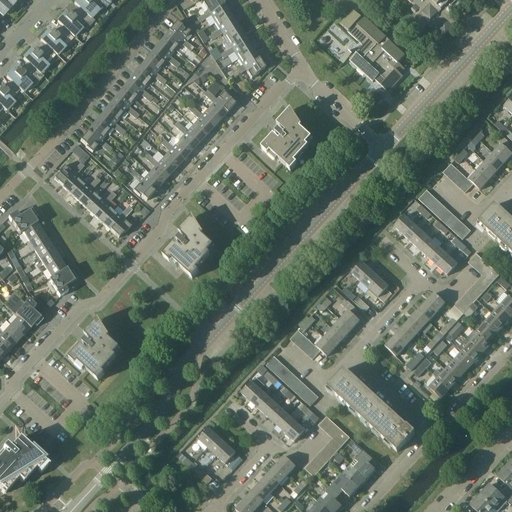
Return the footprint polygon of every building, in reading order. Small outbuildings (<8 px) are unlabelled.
[(0,0),(0,14),(3,17),(6,14),(8,16),(13,10),(1,0),(0,0)] [(1,0),(13,10),(18,5),(16,3),(18,0),(1,0)] [(107,0),(77,0),(74,4),(78,8),(79,8),(91,19),(92,19),(99,10),(98,9),(102,4),(107,8),(112,3),(108,0),(108,1),(107,0)] [(207,10),(203,13),(204,15),(206,14),(207,16),(210,14),(224,5),(220,0),(208,0),(203,3),(203,4),(207,10)] [(406,0),(415,8),(412,12),(415,15),(409,22),(421,33),(425,29),(428,26),(431,29),(435,25),(446,35),(457,23),(449,17),(453,13),(449,10),(452,7),(457,0),(406,0)] [(368,9),(372,5),(367,1),(363,5),(368,9)] [(210,14),(211,16),(216,23),(230,14),(224,5),(210,14)] [(79,8),(78,8),(72,15),(69,12),(67,15),(65,14),(57,22),(62,26),(71,35),(74,38),(82,29),(81,28),(85,23),(90,27),(95,21),(92,19),(91,19),(79,8)] [(390,43),(390,42),(365,19),(363,21),(354,12),(341,25),(349,32),(348,33),(363,47),(354,57),(348,51),(339,61),(343,65),(349,59),(351,60),(349,62),(373,83),(375,81),(388,94),(403,78),(399,74),(403,69),(398,65),(405,57),(390,43)] [(216,23),(221,32),(236,23),(230,14),(216,23)] [(182,42),(184,40),(190,33),(190,32),(183,27),(182,28),(176,23),(169,32),(182,42)] [(227,41),(241,32),(236,23),(221,32),(227,41)] [(62,26),(55,33),(52,31),(50,33),(48,32),(40,41),(44,45),(45,45),(54,53),(57,56),(65,47),(62,44),(71,35),(62,26)] [(175,51),(182,42),(169,32),(162,40),(175,51)] [(241,32),(227,41),(233,50),(247,41),(241,32)] [(169,59),(170,57),(175,51),(162,40),(155,48),(169,59)] [(233,50),(234,53),(239,60),(253,51),(247,41),(233,50)] [(45,45),(44,45),(38,52),(35,49),(33,52),(31,51),(23,60),(28,64),(28,63),(40,75),(41,74),(48,66),(45,63),(54,53),(45,45)] [(149,57),(162,67),(169,59),(155,48),(149,57)] [(204,58),(207,55),(203,49),(199,54),(204,58)] [(239,60),(245,69),(259,60),(253,51),(239,60)] [(155,76),(157,74),(162,67),(149,57),(142,65),(155,76)] [(245,69),(246,71),(251,79),(251,80),(259,75),(258,74),(265,69),(259,60),(245,69)] [(28,63),(28,64),(21,70),(18,68),(16,70),(14,69),(6,78),(11,82),(20,90),(23,93),(36,79),(39,82),(44,77),(41,74),(40,75),(28,63)] [(148,84),(155,76),(142,65),(135,74),(148,84)] [(141,93),(143,91),(148,84),(135,74),(128,82),(141,93)] [(11,82),(5,89),(1,86),(0,87),(0,105),(3,109),(6,112),(14,103),(11,100),(20,90),(11,82)] [(135,101),(141,93),(128,82),(121,91),(135,101)] [(135,101),(121,91),(115,99),(128,110),(135,101)] [(223,93),(215,102),(227,113),(235,105),(229,99),(230,98),(223,92),(223,93)] [(121,118),(128,110),(115,99),(108,107),(121,118)] [(215,102),(213,104),(208,110),(220,121),(227,113),(215,102)] [(121,118),(108,107),(101,116),(114,126),(121,118)] [(208,110),(200,118),(213,129),(220,121),(208,110)] [(302,128),(291,110),(277,126),(280,129),(261,149),(268,156),(271,153),(291,172),(297,165),(295,163),(309,148),(306,146),(312,140),(301,129),(302,128)] [(107,135),(114,126),(101,116),(94,124),(107,135)] [(193,126),(206,137),(213,129),(200,118),(193,126)] [(500,130),(504,126),(499,122),(495,125),(500,130)] [(101,143),(102,141),(107,135),(94,124),(87,133),(101,143)] [(193,126),(186,134),(198,145),(206,137),(193,126)] [(504,126),(500,130),(505,135),(509,131),(504,126)] [(93,153),(101,143),(87,133),(80,141),(87,146),(86,148),(93,153)] [(476,138),(480,141),(485,136),(481,133),(476,138)] [(186,134),(179,142),(191,153),(198,145),(186,134)] [(493,154),(504,164),(511,156),(511,154),(506,149),(510,144),(501,136),(497,141),(502,145),(493,154)] [(174,137),(168,144),(171,146),(169,147),(172,149),(184,161),(191,153),(179,142),(174,137)] [(480,141),(476,138),(472,143),(476,146),(480,141)] [(154,156),(157,150),(151,146),(147,152),(154,156)] [(172,149),(169,152),(164,158),(176,169),(184,161),(172,149)] [(460,156),(464,159),(468,154),(465,150),(460,156)] [(485,163),(496,173),(504,164),(493,154),(485,163)] [(464,159),(460,156),(455,161),(459,164),(464,159)] [(176,169),(164,158),(157,166),(169,177),(176,169)] [(477,172),(488,182),(496,173),(485,163),(477,172)] [(448,178),(456,169),(452,165),(443,174),(448,178)] [(74,175),(72,173),(65,167),(65,166),(59,173),(60,174),(54,180),(63,187),(74,175)] [(157,166),(155,168),(149,174),(162,185),(169,177),(157,166)] [(461,173),(456,169),(448,178),(452,182),(461,173)] [(477,172),(469,181),(474,185),(480,191),(488,182),(477,172)] [(465,177),(461,173),(452,182),(457,186),(465,177)] [(149,174),(142,182),(154,193),(162,185),(149,174)] [(82,182),(74,175),(63,187),(70,195),(82,182)] [(461,190),(469,181),(465,177),(457,186),(461,190)] [(466,194),(474,185),(469,181),(461,190),(466,194)] [(90,190),(88,188),(82,182),(70,195),(78,202),(90,190)] [(142,182),(140,184),(134,191),(133,191),(140,197),(141,196),(147,201),(154,193),(142,182)] [(86,209),(98,197),(90,190),(78,202),(86,209)] [(431,196),(427,192),(419,200),(424,204),(431,196)] [(428,208),(436,200),(431,196),(424,204),(428,208)] [(98,197),(86,209),(94,217),(106,204),(98,197)] [(433,212),(440,204),(436,200),(428,208),(433,212)] [(114,211),(106,204),(94,217),(102,224),(114,211)] [(437,216),(445,208),(440,204),(433,212),(437,216)] [(422,214),(426,211),(421,206),(417,210),(422,214)] [(511,224),(494,208),(496,206),(479,224),(511,254),(511,224)] [(441,220),(449,212),(445,208),(437,216),(441,220)] [(23,233),(37,224),(38,224),(30,211),(20,217),(17,213),(8,218),(11,223),(12,223),(20,235),(23,233)] [(110,231),(122,219),(114,211),(102,224),(110,231)] [(426,211),(422,214),(428,219),(431,215),(426,211)] [(446,224),(453,216),(449,212),(441,220),(446,224)] [(404,235),(413,225),(404,216),(395,227),(404,235)] [(450,228),(458,220),(453,216),(446,224),(450,228)] [(182,236),(173,246),(163,257),(170,263),(172,261),(193,279),(199,272),(197,270),(210,255),(208,253),(214,247),(202,236),(204,235),(193,218),(179,233),(182,236)] [(131,227),(122,219),(110,231),(119,239),(124,233),(125,234),(131,227)] [(462,224),(458,220),(450,228),(454,232),(462,224)] [(438,222),(435,226),(440,231),(444,227),(438,222)] [(29,242),(43,233),(37,224),(23,233),(29,242)] [(466,228),(462,224),(454,232),(459,236),(466,228)] [(413,225),(404,235),(412,243),(422,233),(413,225)] [(445,236),(449,232),(444,227),(440,231),(445,236)] [(463,241),(471,232),(466,228),(459,236),(463,241)] [(35,251),(49,242),(43,233),(29,242),(35,251)] [(422,233),(412,243),(421,251),(431,241),(422,233)] [(458,247),(461,243),(456,239),(453,242),(458,247)] [(431,241),(421,251),(430,260),(440,249),(431,241)] [(54,251),(49,242),(35,251),(40,260),(54,251)] [(461,243),(458,247),(463,252),(466,248),(461,243)] [(440,249),(430,260),(439,268),(448,257),(440,249)] [(46,269),(60,260),(54,251),(40,260),(46,269)] [(469,263),(473,268),(481,259),(476,255),(469,263)] [(448,257),(439,268),(448,276),(457,265),(448,257)] [(486,263),(481,259),(473,268),(478,272),(486,263)] [(52,278),(66,269),(60,260),(46,269),(52,278)] [(361,282),(371,271),(362,263),(352,274),(361,282)] [(490,267),(486,263),(478,272),(482,276),(490,267)] [(499,275),(490,267),(482,276),(491,284),(499,275)] [(65,288),(68,286),(75,282),(67,269),(66,269),(52,278),(49,280),(57,293),(56,293),(59,298),(68,293),(65,288)] [(371,271),(361,282),(369,290),(380,280),(371,271)] [(491,284),(482,276),(478,281),(487,289),(491,284)] [(503,288),(508,284),(501,278),(497,283),(503,288)] [(380,280),(369,290),(378,299),(389,288),(380,280)] [(487,289),(478,281),(473,286),(482,294),(487,289)] [(482,294),(473,286),(468,291),(477,299),(482,294)] [(347,297),(351,293),(346,288),(342,292),(347,297)] [(477,299),(468,291),(464,296),(473,304),(477,299)] [(356,297),(351,293),(347,297),(352,301),(356,297)] [(18,318),(30,329),(31,330),(41,318),(33,311),(36,307),(29,300),(25,304),(14,294),(4,305),(18,318)] [(434,294),(426,303),(436,313),(445,304),(434,294)] [(487,294),(482,299),(487,303),(491,298),(487,294)] [(473,304),(464,296),(459,301),(468,309),(473,304)] [(501,306),(511,316),(511,300),(509,298),(501,306)] [(323,305),(327,309),(332,303),(328,300),(323,305)] [(365,313),(370,309),(361,300),(356,305),(365,313)] [(468,309),(459,301),(455,306),(463,314),(464,314),(468,309)] [(340,321),(351,331),(360,322),(353,316),(357,311),(348,303),(344,307),(349,312),(340,321)] [(418,312),(428,322),(436,313),(426,303),(418,312)] [(478,309),(473,304),(468,309),(473,314),(478,309)] [(327,309),(323,305),(318,310),(322,314),(327,309)] [(493,316),(504,326),(511,317),(511,316),(501,306),(493,316)] [(473,314),(468,309),(464,314),(469,319),(473,314)] [(410,321),(420,331),(428,322),(418,312),(410,321)] [(485,324),(496,335),(504,326),(493,316),(485,324)] [(307,322),(311,326),(315,321),(312,317),(307,322)] [(18,318),(11,326),(23,337),(30,329),(18,318)] [(457,323),(453,319),(445,327),(450,331),(457,323)] [(88,338),(69,359),(76,365),(78,363),(99,382),(105,375),(103,373),(117,358),(114,355),(120,349),(108,339),(110,337),(99,320),(85,335),(88,338)] [(0,328),(0,330),(16,345),(23,337),(11,326),(6,321),(0,328)] [(332,330),(343,340),(351,331),(340,321),(332,330)] [(420,340),(415,336),(420,331),(410,321),(402,330),(412,339),(417,344),(420,340)] [(311,326),(307,322),(302,327),(306,331),(311,326)] [(453,329),(459,334),(464,329),(458,323),(453,329)] [(479,335),(488,343),(496,335),(485,324),(477,333),(479,335)] [(438,335),(443,339),(450,331),(445,327),(438,335)] [(449,334),(455,339),(459,334),(453,329),(449,334)] [(16,345),(0,330),(0,345),(8,353),(16,345)] [(324,339),(335,349),(343,340),(332,330),(324,339)] [(393,338),(404,348),(412,339),(402,330),(393,338)] [(303,336),(299,332),(291,340),(295,344),(303,336)] [(431,343),(436,347),(443,339),(438,335),(431,343)] [(470,344),(482,355),(490,345),(488,343),(479,335),(470,344)] [(307,340),(303,336),(295,344),(300,348),(307,340)] [(385,347),(396,357),(404,348),(393,338),(385,347)] [(324,339),(316,347),(320,352),(327,358),(335,349),(324,339)] [(312,344),(307,340),(300,348),(304,352),(312,344)] [(482,355),(466,341),(458,350),(462,353),(473,364),(482,355)] [(447,346),(443,342),(438,348),(443,352),(447,346)] [(424,351),(428,355),(436,347),(431,343),(424,351)] [(308,356),(316,348),(316,347),(312,344),(304,352),(308,356)] [(8,353),(0,345),(0,359),(1,361),(8,353)] [(320,352),(316,348),(308,356),(313,360),(320,352)] [(433,352),(438,357),(443,352),(438,348),(433,352)] [(419,353),(415,358),(413,360),(418,365),(424,358),(419,353)] [(473,364),(462,353),(454,362),(465,372),(473,364)] [(279,362),(275,358),(267,367),(271,371),(279,362)] [(411,372),(418,365),(413,360),(406,367),(411,372)] [(427,360),(422,365),(427,370),(431,364),(427,360)] [(283,366),(279,362),(271,371),(275,375),(283,366)] [(465,372),(454,362),(446,371),(457,381),(465,372)] [(418,378),(427,370),(422,365),(414,374),(418,378)] [(288,370),(283,366),(275,375),(280,379),(288,370)] [(292,374),(288,370),(280,379),(284,383),(292,374)] [(328,389),(342,402),(398,453),(408,442),(408,443),(416,435),(407,427),(405,430),(344,373),(345,371),(345,370),(328,389)] [(457,381),(446,371),(438,380),(449,390),(457,381)] [(268,373),(264,377),(269,381),(273,378),(268,373)] [(297,378),(292,374),(284,383),(289,387),(297,378)] [(275,386),(278,382),(273,378),(269,381),(275,386)] [(301,382),(297,378),(289,387),(293,391),(301,382)] [(430,388),(441,399),(449,390),(438,380),(430,388)] [(305,386),(301,382),(293,391),(297,395),(305,386)] [(251,402),(261,391),(252,383),(242,394),(251,402)] [(310,390),(305,386),(297,395),(302,399),(310,390)] [(285,389),(282,393),(287,398),(291,394),(285,389)] [(314,394),(310,390),(302,399),(306,403),(314,394)] [(260,410),(269,399),(261,391),(251,402),(260,410)] [(292,403),(296,399),(291,394),(287,398),(292,403)] [(311,407),(319,398),(314,394),(306,403),(311,407)] [(268,418),(278,408),(269,399),(260,410),(268,418)] [(305,414),(309,410),(303,405),(300,409),(305,414)] [(277,426),(287,416),(278,408),(268,418),(277,426)] [(309,410),(305,414),(310,419),(314,415),(309,410)] [(286,434),(296,424),(287,416),(277,426),(286,434)] [(319,427),(324,431),(332,422),(327,418),(319,427)] [(328,435),(336,427),(332,422),(324,431),(328,435)] [(296,424),(286,434),(295,443),(305,432),(296,424)] [(333,439),(341,431),(336,427),(328,435),(333,439)] [(208,449),(218,438),(209,430),(199,440),(208,449)] [(350,439),(341,431),(333,439),(329,444),(338,452),(350,439)] [(218,438),(208,449),(217,457),(226,446),(218,438)] [(338,452),(329,444),(325,448),(334,456),(338,452)] [(11,450),(6,446),(2,450),(7,454),(6,456),(2,452),(0,454),(0,488),(2,491),(8,485),(11,488),(18,480),(20,481),(27,473),(30,476),(36,470),(41,475),(49,466),(29,448),(27,449),(26,448),(12,448),(11,450)] [(226,446),(217,457),(226,465),(235,454),(226,446)] [(334,456),(325,448),(321,452),(330,461),(334,456)] [(363,451),(356,460),(351,465),(367,480),(375,471),(368,464),(372,459),(363,451)] [(330,461),(321,452),(317,457),(326,465),(330,461)] [(339,455),(334,460),(340,465),(344,460),(339,455)] [(326,465),(317,457),(313,461),(322,469),(326,465)] [(295,468),(284,458),(276,466),(287,477),(295,468)] [(190,468),(193,465),(188,460),(184,464),(190,468)] [(322,469),(313,461),(309,465),(318,474),(322,469)] [(193,465),(190,468),(195,473),(198,469),(193,465)] [(318,474),(309,465),(305,470),(314,478),(318,474)] [(367,480),(351,465),(342,474),(358,489),(367,480)] [(268,475),(279,485),(287,477),(276,466),(268,475)] [(504,491),(511,498),(511,471),(507,467),(498,477),(508,486),(504,491)] [(199,477),(208,485),(212,480),(203,472),(199,477)] [(339,478),(334,484),(329,488),(338,496),(343,492),(350,498),(358,489),(342,474),(339,478)] [(260,484),(271,494),(279,485),(268,475),(260,484)] [(308,485),(304,481),(299,486),(303,490),(308,485)] [(252,493),(263,503),(271,494),(260,484),(252,493)] [(294,491),(298,495),(303,490),(299,486),(294,491)] [(511,505),(511,498),(504,491),(500,495),(490,486),(480,496),(495,510),(504,500),(511,506),(511,505)] [(325,492),(321,498),(317,502),(328,511),(337,511),(342,507),(335,500),(338,496),(329,488),(325,492)] [(244,502),(255,511),(263,503),(252,493),(244,502)] [(493,511),(495,510),(480,496),(471,506),(477,511),(493,511)] [(291,503),(287,499),(282,504),(286,508),(291,503)] [(254,511),(255,511),(244,502),(236,511),(237,511),(254,511)] [(328,511),(317,502),(309,510),(307,511),(328,511)]
